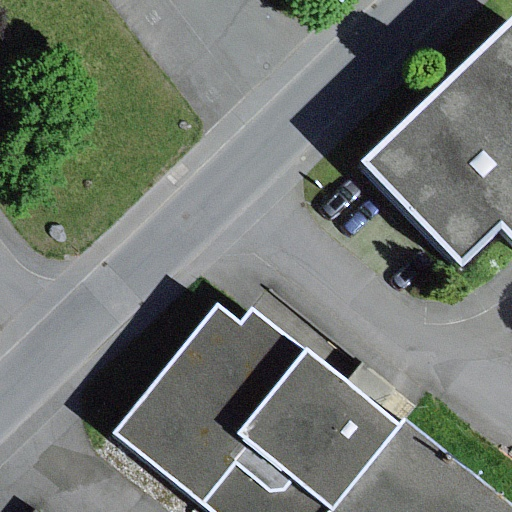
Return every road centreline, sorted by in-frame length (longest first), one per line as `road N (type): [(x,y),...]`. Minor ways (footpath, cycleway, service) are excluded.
road 1 (residential): [(62,345),(429,0)]
road 2 (unknown): [(223,194),(461,382),(511,408)]
road 3 (unknown): [(0,437),(94,511)]
